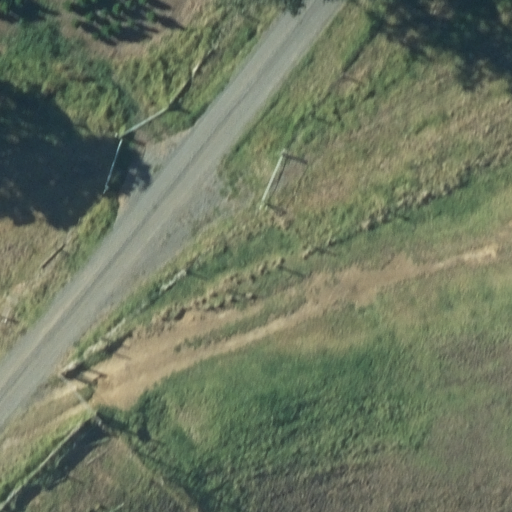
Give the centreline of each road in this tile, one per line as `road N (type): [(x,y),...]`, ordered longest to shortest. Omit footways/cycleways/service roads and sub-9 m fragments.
road 1 (track): [(511,71),(157,239),(0,398)]
road 2 (track): [(157,239),(329,0)]
